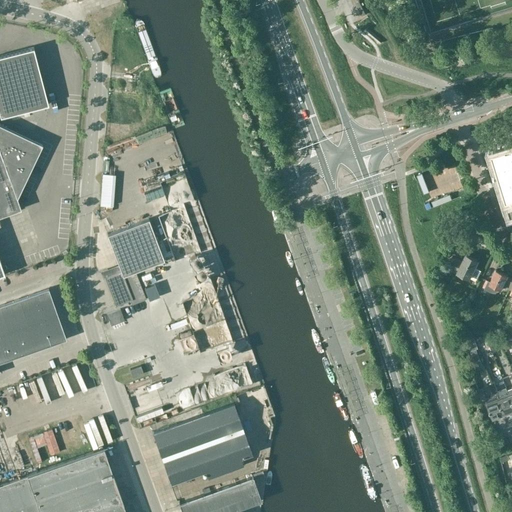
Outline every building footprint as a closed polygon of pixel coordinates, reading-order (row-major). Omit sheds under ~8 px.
[(0,215),(21,208),(17,196),(13,188),(35,141),(0,123),(0,115),(0,116),(48,104),(33,47),(0,55),(0,275),(5,274),(0,260),(0,215)] [(147,97),(129,96),(129,94),(111,94),(110,117),(129,117),(128,120),(146,120),(147,97)] [(9,123),(21,119),(19,114),(8,118),(9,123)] [(13,188),(17,196),(42,144),(35,141),(13,188)] [(506,146),(492,150),(511,213),(511,212),(511,144),(510,145),(511,146),(507,147),(506,146)] [(119,264),(116,271),(104,275),(105,277),(115,305),(130,299),(131,304),(146,298),(135,270),(164,259),(148,218),(107,233),(118,263),(119,264)] [(469,278),(470,275),(477,278),(481,270),(474,266),(477,259),(466,254),(462,261),(452,257),(447,267),(458,271),(457,272),(469,278)] [(438,267),(433,278),(440,282),(446,271),(438,267)] [(488,280),(485,287),(491,290),(492,291),(495,291),(497,290),(499,289),(500,287),(501,288),(501,287),(502,284),(506,286),(507,282),(510,276),(507,275),(507,274),(496,268),(490,280),(488,279),(488,280)] [(183,299),(181,291),(197,287),(193,272),(181,274),(183,279),(164,284),(165,287),(157,289),(161,304),(183,299)] [(0,361),(66,338),(48,287),(0,303),(0,361)] [(107,313),(111,325),(124,320),(120,308),(107,313)] [(480,350),(486,348),(483,339),(477,341),(480,350)] [(489,343),(492,352),(499,349),(496,343),(489,343)] [(477,348),(471,350),(475,361),(481,359),(477,348)] [(143,373),(140,364),(129,368),(132,376),(143,373)] [(244,380),(252,378),(250,370),(242,372),(244,380)] [(496,386),(494,387),(491,388),(494,395),(486,398),(485,399),(493,417),(504,413),(497,394),(499,393),(496,386)] [(482,388),(477,390),(481,400),(485,399),(486,398),(482,388)] [(497,394),(504,413),(511,409),(511,400),(509,394),(503,396),(502,392),(499,393),(497,394)] [(152,431),(170,480),(170,483),(205,470),(208,478),(243,465),(241,457),(252,453),(234,402),(152,431)] [(126,511),(104,447),(0,483),(0,511),(126,511)] [(253,476),(184,501),(179,503),(182,511),(240,511),(239,508),(261,500),(253,476)]
